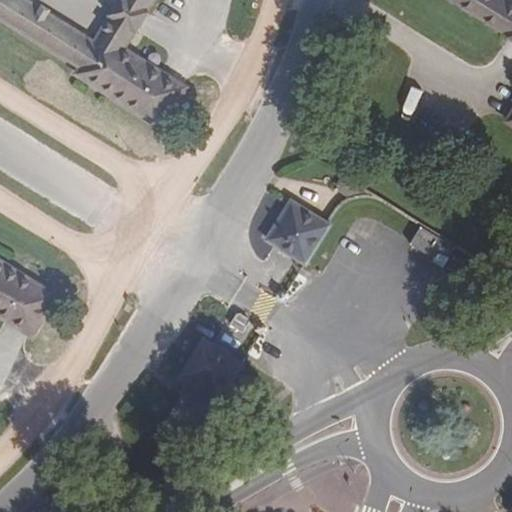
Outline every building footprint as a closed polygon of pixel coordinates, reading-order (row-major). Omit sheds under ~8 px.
[(79,74),(164,125),(187,87),(162,72),(125,50),(154,0),(0,0),(0,15),(51,46),(68,56),(84,66),(79,74)] [(511,0),(453,0),(511,36),(511,114),(508,122),(511,124),(511,0)] [(267,240),(305,263),(328,226),(325,224),(290,203),(267,240)] [(399,232),(386,254),(395,259),(408,237),(399,232)] [(0,308),(8,314),(33,328),(55,290),(0,256),(0,308)] [(179,381),(214,403),(217,405),(241,366),(240,365),(202,343),(179,381)]
